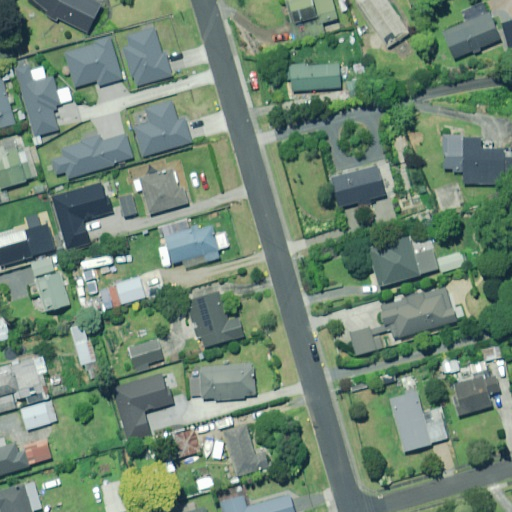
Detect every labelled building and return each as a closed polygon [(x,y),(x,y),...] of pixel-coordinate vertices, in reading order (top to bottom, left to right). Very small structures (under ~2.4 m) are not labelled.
[(59,19),(89,33),(103,4),(94,0),(33,0),(48,12),(46,14),(51,19),(58,22),(59,19)] [(339,18),(333,0),(293,0),(286,2),(296,40),(326,32),(323,23),(339,18)] [(348,0),(338,0),(343,12),(352,9),(348,0)] [(389,0),(356,0),(389,47),(411,32),(389,0)] [(455,58),(500,40),(485,1),(462,10),(467,22),(444,31),(455,58)] [(511,18),(501,22),(509,51),(511,50),(511,18)] [(137,86),(173,76),(167,53),(163,54),(156,27),(127,35),(130,45),(123,47),(131,78),(134,77),(137,86)] [(99,86),(124,79),(112,36),(96,40),(97,44),(66,53),(75,87),(98,81),(99,86)] [(369,72),(367,62),(356,64),(358,74),(369,72)] [(293,91),(341,87),(339,64),(307,67),(307,63),(285,65),(287,83),(292,82),(293,91)] [(16,69),(35,137),(60,130),(54,110),(58,109),(57,105),(62,104),(54,76),(38,81),(34,79),(30,65),(16,69)] [(0,127),(16,123),(3,78),(0,78),(0,127)] [(150,123),(135,127),(144,156),(193,142),(186,118),(179,120),(174,100),(145,108),(150,123)] [(64,156),(52,160),(57,175),(67,172),(69,179),(115,165),(115,163),(135,157),(128,133),(104,140),(102,134),(80,141),(81,143),(62,148),(64,156)] [(483,137),(445,136),(445,173),(464,173),(464,184),(511,184),(511,157),(507,158),(507,148),(483,148),(483,137)] [(0,148),(0,186),(1,190),(40,178),(30,146),(19,149),(16,137),(2,141),(4,148),(0,148)] [(379,166),(332,178),(339,208),(358,203),(360,207),(372,204),(371,199),(386,195),(379,166)] [(140,179),(150,214),(189,203),(185,187),(180,189),(175,169),(140,179)] [(68,251),(92,245),(85,221),(114,213),(109,196),(106,197),(102,183),(53,197),(68,251)] [(119,198),(124,217),(138,214),(133,194),(119,198)] [(0,263),(1,266),(57,250),(49,223),(0,237),(0,263)] [(173,264),(221,251),(214,226),(194,232),(193,228),(165,237),(173,264)] [(369,249),(380,286),(441,269),(442,273),(471,265),(467,251),(436,260),(433,249),(415,254),(411,237),(369,249)] [(97,266),(93,253),(81,257),(85,270),(97,266)] [(36,277),(56,271),(51,257),(31,264),(36,277)] [(36,280),(46,311),(71,304),(62,272),(36,280)] [(105,275),(88,281),(91,290),(108,284),(105,275)] [(122,305),(146,298),(140,277),(116,284),(122,305)] [(385,324),(351,333),(357,355),(384,348),(380,334),(389,332),(390,339),(458,322),(449,288),(380,306),(385,324)] [(205,348),(245,336),(239,318),(230,321),(221,291),(191,300),(193,308),(189,309),(197,339),(202,338),(205,348)] [(0,342),(13,339),(7,318),(0,319),(0,342)] [(71,329),(81,366),(98,362),(88,325),(71,329)] [(149,364),(165,359),(158,339),(129,348),(137,373),(151,369),(149,364)] [(504,347),(482,350),(484,361),(506,357),(504,347)] [(0,368),(0,413),(17,409),(13,394),(19,393),(21,400),(27,398),(29,405),(46,400),(39,377),(49,374),(44,356),(0,368)] [(451,386),(459,416),(494,407),(490,395),(501,392),(496,376),(490,378),(486,361),(471,365),(475,379),(451,386)] [(246,397),(257,396),(255,363),(199,367),(200,377),(189,378),(190,397),(202,397),(202,400),(216,399),(215,401),(246,399),(246,397)] [(145,413),(175,404),(170,386),(166,387),(162,374),(114,388),(129,441),(151,435),(145,413)] [(390,400),(405,452),(448,440),(440,409),(424,413),(419,392),(390,400)] [(22,411),(28,430),(57,421),(52,402),(22,411)] [(237,477),(269,468),(265,452),(256,454),(248,425),(224,432),(237,477)] [(174,461),(202,453),(195,430),(168,437),(174,461)] [(5,438),(0,439),(0,475),(54,460),(48,440),(18,449),(17,443),(7,446),(5,438)] [(102,486),(109,511),(126,511),(131,511),(123,481),(102,486)] [(0,511),(36,511),(43,510),(35,482),(0,492),(0,510),(1,511),(0,511)] [(209,490),(199,493),(203,503),(213,499),(209,490)] [(224,511),(295,511),(291,494),(248,507),(245,497),(222,504),(224,511)]
